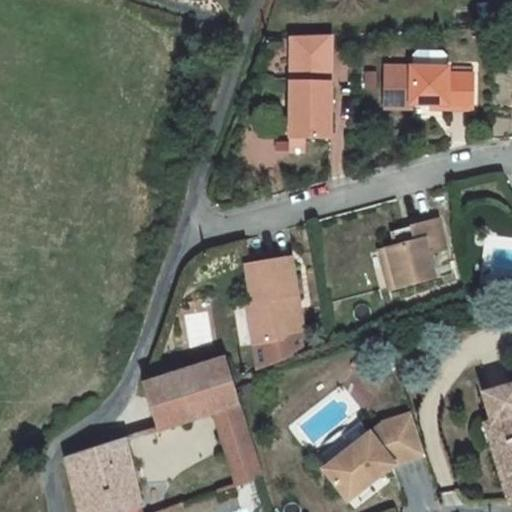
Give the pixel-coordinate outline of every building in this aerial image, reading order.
[(332,36),(292,37),(291,83),(291,118),(297,119),(296,139),(291,138),(290,152),(304,152),(305,139),(330,139),(331,83),(332,36)] [(413,68),(412,67),(411,90),(395,89),(395,109),(413,109),(413,105),(432,105),(447,105),(447,110),(473,110),(473,75),(448,74),(448,68),(447,68),(447,56),(443,52),(418,52),(414,56),(413,68)] [(397,247),(388,249),(398,288),(435,277),(429,253),(446,249),(438,220),(411,227),(414,242),(397,247)] [(414,242),(411,227),(393,232),(397,247),(414,242)] [(390,290),(398,288),(388,249),(380,251),(390,290)] [(291,258),(246,265),(253,302),(256,302),(263,342),(283,339),(288,333),(304,331),(291,258)] [(254,344),(263,342),(256,302),(253,302),(247,303),(254,344)] [(215,412),(239,404),(232,380),(225,357),(143,384),(158,430),(215,412)] [(491,422),(484,424),(510,504),(511,502),(511,385),(483,394),(491,422)] [(215,412),(220,430),(245,422),(239,404),(215,412)] [(411,415),(383,423),(370,433),(361,421),(315,457),(324,469),(348,500),(395,465),(422,456),(425,455),(411,415)] [(245,422),(220,430),(238,484),(238,486),(262,477),(245,422)] [(66,457),(79,511),(132,511),(140,509),(142,508),(126,438),(66,457)]
